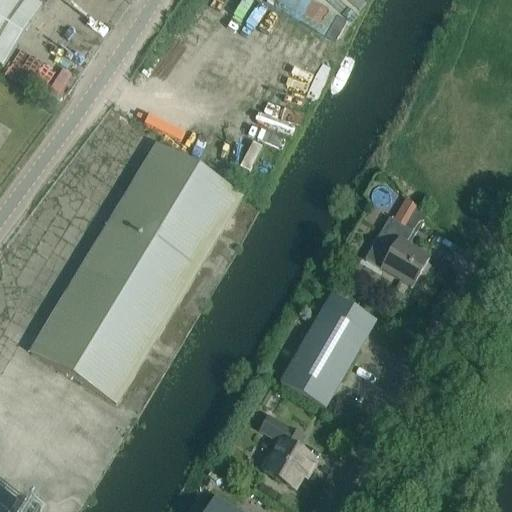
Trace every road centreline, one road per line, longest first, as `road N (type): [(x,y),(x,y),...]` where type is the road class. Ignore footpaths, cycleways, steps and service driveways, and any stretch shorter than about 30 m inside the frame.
road 1 (residential): [(328,511),(511,199)]
road 2 (unclassified): [(0,222),(155,0)]
